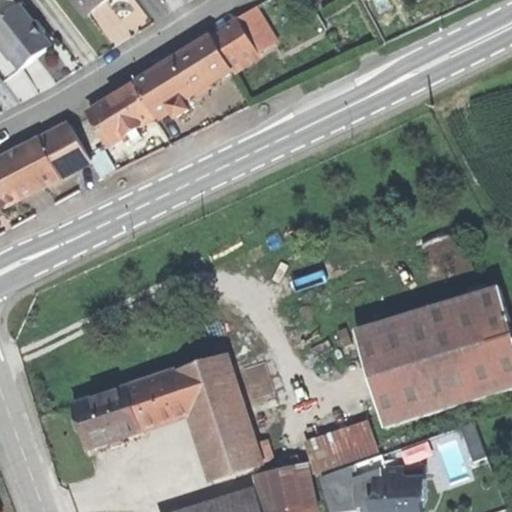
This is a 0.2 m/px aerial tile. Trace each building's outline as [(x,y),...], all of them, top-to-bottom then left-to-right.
[(16,0),(0,0),(0,24),(22,8),(16,0)] [(106,2),(108,0),(74,0),(87,16),(106,2)] [(53,48),(22,8),(0,24),(0,40),(23,70),(38,59),(53,48)] [(253,16),(242,23),(262,55),(273,48),(253,16)] [(242,23),(216,39),(236,71),(262,55),(242,23)] [(216,39),(176,63),(196,95),(236,71),(216,39)] [(176,63),(139,86),(158,118),(174,109),(186,101),(196,95),(176,63)] [(93,114),(113,146),(135,132),(158,118),(139,86),(93,114)] [(192,111),(186,101),(174,109),(180,118),(192,111)] [(74,125),(43,142),(62,179),(93,162),(74,125)] [(0,211),(30,196),(62,179),(43,142),(0,164),(0,211)] [(356,331),(386,427),(511,387),(511,325),(500,286),(356,331)] [(194,414),(215,480),(263,465),(262,462),(256,443),(227,355),(180,371),(194,414)] [(89,448),(194,414),(180,371),(75,405),(82,426),(89,448)] [(305,445),(315,473),(378,451),(368,423),(305,445)] [(267,439),(256,443),(262,462),(273,458),(267,439)] [(385,469),(384,453),(322,475),(333,511),(335,511),(359,506),(358,479),(385,469)] [(309,464),(260,475),(267,511),(316,511),(318,511),(309,464)] [(407,468),(385,469),(386,481),(379,481),(380,500),(374,505),(374,511),(424,511),(424,499),(428,498),(427,478),(407,479),(407,468)] [(359,506),(374,505),(380,500),(379,481),(386,481),(385,469),(358,479),(359,506)]
